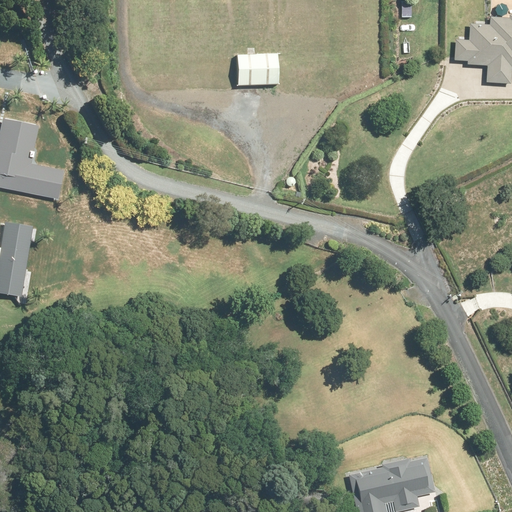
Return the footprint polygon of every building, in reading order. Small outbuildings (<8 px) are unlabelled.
[(468,41),(455,40),(454,61),(466,62),(466,65),(486,66),(485,84),(511,85),(511,68),(511,67),(511,16),(509,16),(508,19),(490,19),(489,26),(469,25),(468,41)] [(277,56),(235,57),(236,87),(278,86),(277,56)] [(0,293),(21,297),(33,227),(5,222),(1,247),(0,246),(0,187),(58,199),(64,172),(32,165),(40,126),(4,119),(0,136),(0,293)] [(382,465),(383,469),(347,476),(354,511),(384,511),(383,506),(392,504),(394,511),(401,511),(418,508),(416,496),(434,492),(427,459),(409,463),(408,460),(382,465)] [(328,492),(293,488),(291,505),(326,509),(328,492)]
